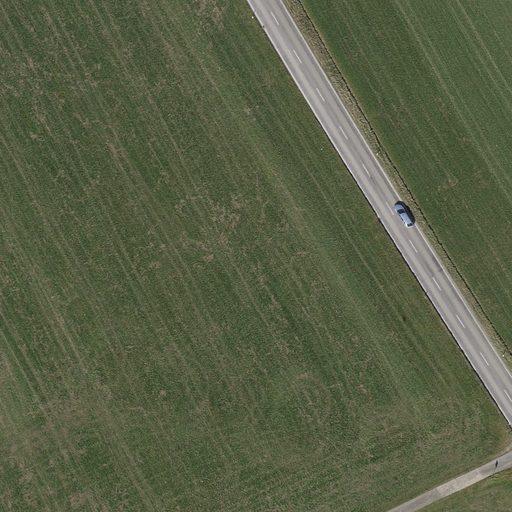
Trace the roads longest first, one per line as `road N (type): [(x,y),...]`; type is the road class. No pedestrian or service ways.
road 1 (tertiary): [(511,400),(262,0)]
road 2 (track): [(402,511),(511,459)]
